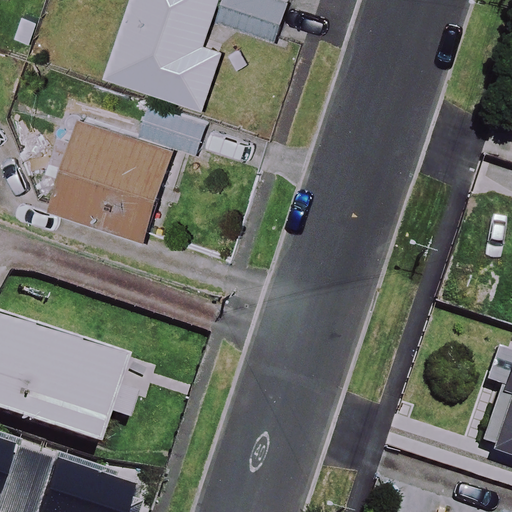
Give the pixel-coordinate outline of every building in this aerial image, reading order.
[(218,17),(238,24),(282,38),(294,0),(135,0),(111,73),(210,107),(231,45),(211,38),(218,17)] [(185,145),(93,113),(61,205),(153,237),(185,145)] [(126,357),(0,314),(0,413),(97,446),(126,357)] [(511,374),(486,450),(511,458),(511,374)] [(127,511),(135,490),(0,447),(0,511),(127,511)]
